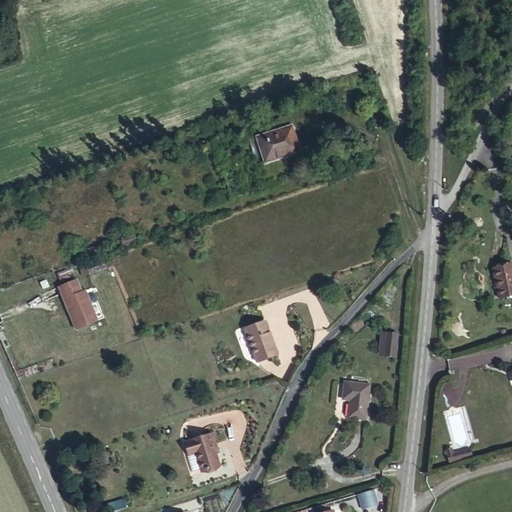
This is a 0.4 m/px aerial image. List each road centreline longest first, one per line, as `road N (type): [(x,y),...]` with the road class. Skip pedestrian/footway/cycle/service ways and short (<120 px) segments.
road 1 (unclassified): [(238,511),(305,367),(431,235)]
road 2 (tertiary): [(403,511),(431,235)]
road 3 (tertiary): [(431,235),(435,0)]
road 4 (track): [(431,235),(479,161),(511,89)]
road 5 (primary): [(56,511),(0,383)]
